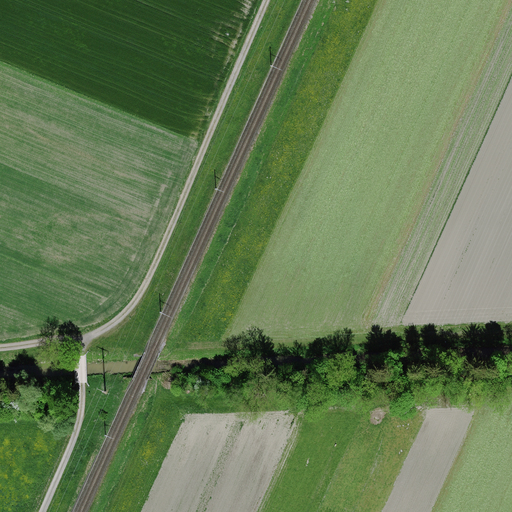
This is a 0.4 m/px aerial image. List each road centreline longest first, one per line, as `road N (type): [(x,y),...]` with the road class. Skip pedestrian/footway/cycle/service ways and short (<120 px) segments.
road 1 (track): [(268,0),(145,282),(102,333),(79,341)]
road 2 (track): [(40,511),(76,427),(80,385)]
